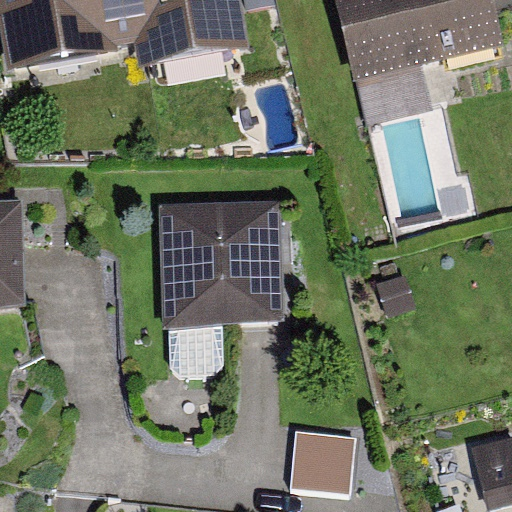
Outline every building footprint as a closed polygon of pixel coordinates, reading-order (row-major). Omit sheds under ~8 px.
[(140,75),(250,56),(240,0),(0,0),(0,28),(8,77),(119,59),(118,54),(135,51),(140,75)] [(496,0),(340,0),(367,130),(438,116),(430,81),(510,65),(496,0)] [(284,214),(170,214),(171,339),(284,339),(284,214)] [(0,216),(0,319),(25,316),(26,215),(0,216)] [(291,496),(353,502),(358,443),(297,437),(291,496)] [(511,511),(511,448),(479,455),(491,511),(511,511)]
